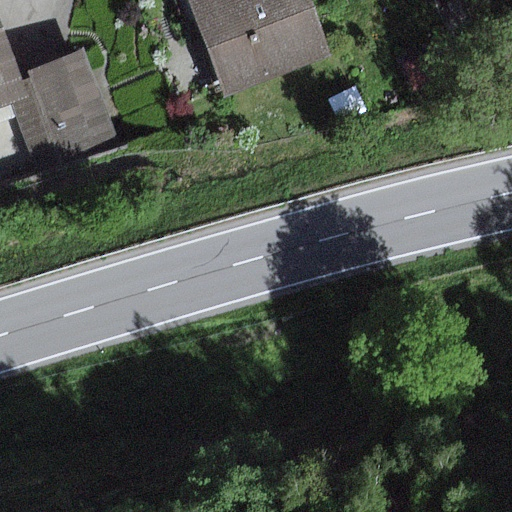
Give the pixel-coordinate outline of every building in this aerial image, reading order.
[(311,0),(190,0),(226,94),(332,53),(311,0)] [(25,75),(0,12),(0,105),(13,101),(32,94),(25,75)] [(25,75),(32,94),(13,101),(38,176),(120,146),(85,49),(25,75)] [(450,52),(407,67),(416,93),(459,78),(450,52)] [(356,89),(329,100),(339,123),(366,112),(356,89)]
